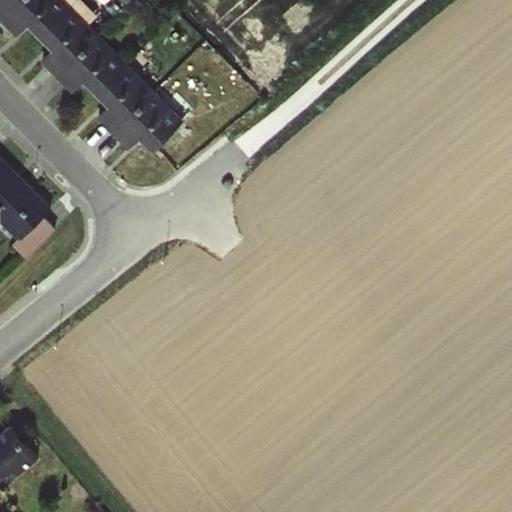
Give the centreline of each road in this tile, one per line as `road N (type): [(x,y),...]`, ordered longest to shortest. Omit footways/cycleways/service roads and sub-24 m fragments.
road 1 (residential): [(150,234),(0,85)]
road 2 (residential): [(0,355),(150,234)]
